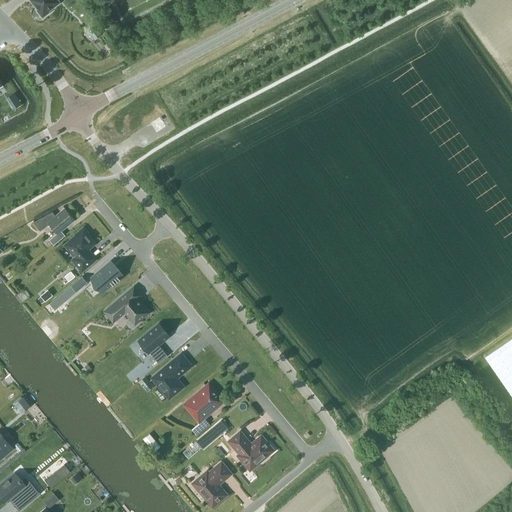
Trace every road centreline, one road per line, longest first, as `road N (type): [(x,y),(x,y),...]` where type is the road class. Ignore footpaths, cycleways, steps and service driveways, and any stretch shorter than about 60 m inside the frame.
road 1 (unclassified): [(339,438),(170,225)]
road 2 (residential): [(311,457),(139,252)]
road 3 (secondary): [(78,115),(293,0)]
road 4 (unclassified): [(170,225),(91,140),(78,115)]
